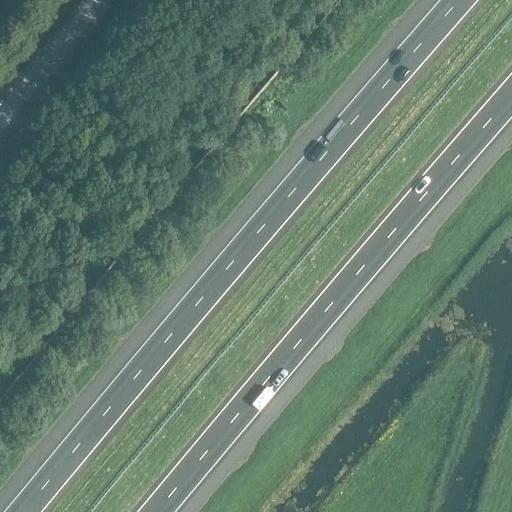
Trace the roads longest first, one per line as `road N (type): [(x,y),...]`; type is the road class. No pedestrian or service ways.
road 1 (motorway): [(460,0),(24,511)]
road 2 (motorway): [(163,511),(511,97)]
